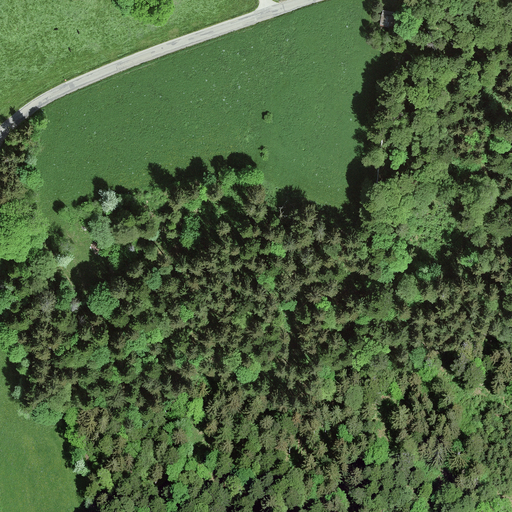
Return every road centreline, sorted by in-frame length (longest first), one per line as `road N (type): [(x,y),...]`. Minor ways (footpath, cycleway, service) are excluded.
road 1 (unclassified): [(310,0),(70,87),(0,134)]
road 2 (track): [(141,511),(54,266),(0,218)]
road 3 (track): [(305,511),(292,385),(298,314)]
